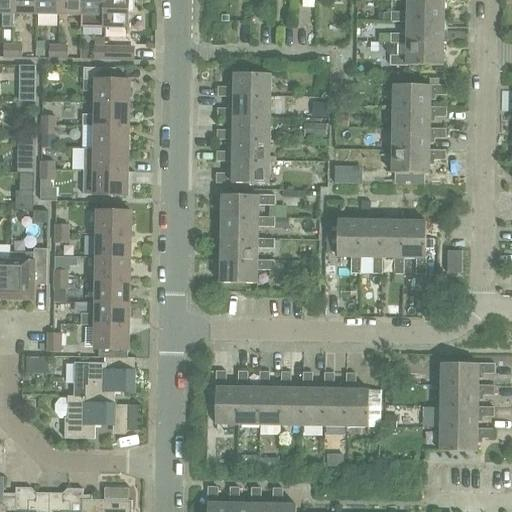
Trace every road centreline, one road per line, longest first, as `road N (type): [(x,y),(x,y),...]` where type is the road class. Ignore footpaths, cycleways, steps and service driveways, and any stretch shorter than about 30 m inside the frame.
road 1 (residential): [(173,330),(436,335),(481,307)]
road 2 (residential): [(169,460),(45,457),(10,420),(10,320),(0,320)]
road 3 (unclassified): [(173,330),(177,52)]
road 4 (residential): [(481,307),(487,53)]
road 5 (residential): [(177,52),(353,56)]
road 6 (unclassified): [(169,460),(173,330)]
